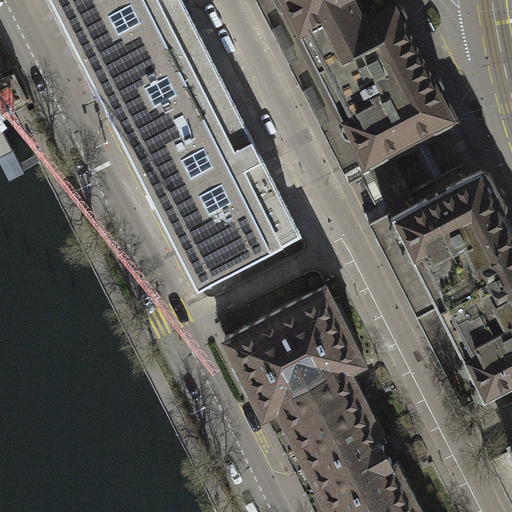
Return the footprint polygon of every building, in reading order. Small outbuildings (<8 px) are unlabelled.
[(83,56),(197,281),(300,229),(261,153),(182,0),(54,0),(67,24),(83,56)] [(255,0),(295,78),(406,23),(396,3),(372,15),(361,12),(355,0),(255,0)] [(379,187),(401,175),(393,160),(436,139),(432,131),(455,120),(431,72),(406,23),(295,78),(319,126),(343,173),(366,162),(379,187)] [(401,175),(379,187),(391,212),(369,223),(393,270),(417,317),(511,267),(511,227),(504,213),(482,168),(457,181),(452,170),(409,190),(401,175)] [(511,267),(417,317),(440,362),(463,406),(511,380),(511,267)] [(273,428),(359,384),(350,367),(365,360),(326,284),(225,335),(238,359),(263,409),(265,412),(273,428)] [(315,511),(413,511),(421,508),(402,471),(395,455),(397,454),(388,436),(386,437),(359,384),(273,428),(292,466),(315,511)] [(511,445),(487,459),(509,503),(511,509),(511,445)]
